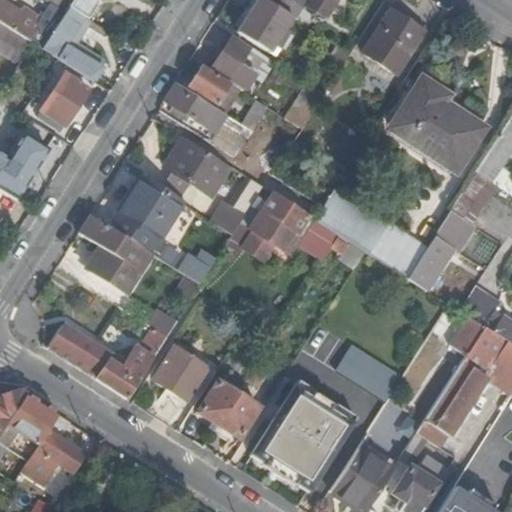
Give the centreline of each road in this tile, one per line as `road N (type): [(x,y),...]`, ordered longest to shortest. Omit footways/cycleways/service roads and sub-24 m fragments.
road 1 (residential): [(0,310),(201,0)]
road 2 (residential): [(260,511),(0,348)]
